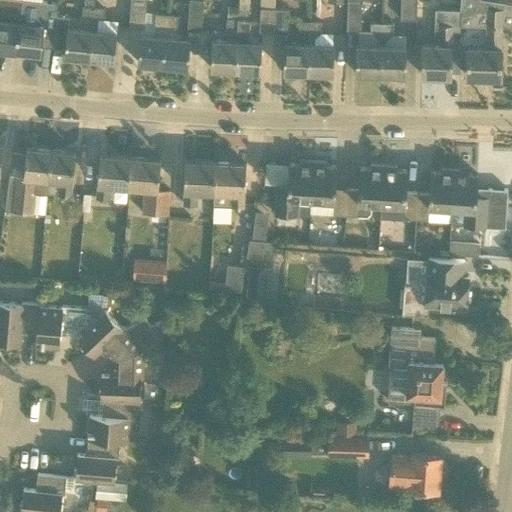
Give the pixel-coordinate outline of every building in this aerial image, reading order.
[(0,0),(0,48),(17,50),(22,0),(0,0)] [(59,3),(57,3),(42,2),(27,0),(22,0),(17,50),(41,53),(42,45),(54,46),(57,13),(59,3)] [(145,27),(146,0),(131,0),(130,26),(145,27)] [(202,32),(204,1),(196,0),(189,0),(188,31),(202,32)] [(348,0),(347,33),(358,33),(358,30),(362,30),(363,1),(348,0)] [(417,21),(417,0),(401,0),(401,20),(417,21)] [(501,48),(502,10),(502,3),(485,0),(461,0),(461,8),(461,10),(461,26),(488,27),(487,48),(468,48),(467,76),(501,77),(502,48),(501,48)] [(65,56),(90,58),(95,6),(84,6),(82,28),(67,27),(66,47),(65,56)] [(115,60),(117,31),(97,29),(97,24),(104,19),(105,7),(95,6),(90,58),(115,60)] [(275,33),(275,9),(261,8),(260,33),(275,33)] [(288,34),(289,10),(275,9),(275,33),(288,34)] [(460,31),(461,26),(461,10),(435,10),(435,27),(438,27),(438,46),(422,46),(422,75),(451,76),(452,31),(460,31)] [(67,27),(69,16),(69,14),(68,14),(57,13),(54,46),(66,47),(67,27)] [(138,62),(163,65),(167,14),(157,13),(156,24),(155,35),(140,34),(138,62)] [(167,14),(163,65),(188,67),(191,38),(176,37),(177,25),(178,15),(167,14)] [(236,69),(238,18),(229,18),(228,30),(233,35),(232,41),(212,40),(211,68),(236,69)] [(249,29),(249,18),(238,18),(236,69),(261,70),(263,42),(248,41),(249,29)] [(309,72),(310,21),(300,21),(299,31),(306,37),(306,43),(285,43),(284,71),(309,72)] [(334,72),(335,44),(314,44),(314,37),(320,32),(320,21),(310,21),(309,72),(334,72)] [(372,31),(377,36),(377,45),(357,44),(356,73),(382,74),(383,23),(372,23),(372,31)] [(406,74),(407,45),(392,45),(393,23),(383,23),(382,74),(406,74)] [(47,195),(51,150),(27,147),(25,174),(11,172),(6,211),(34,215),(36,194),(47,195)] [(72,196),(76,152),(51,150),(47,195),(48,195),(50,177),(61,178),(59,195),(72,196)] [(129,187),(131,157),(100,154),(96,199),(110,200),(111,185),(129,187)] [(168,215),(170,190),(159,189),(161,159),(131,157),(129,187),(145,188),(143,213),(168,215)] [(311,199),(313,161),(300,160),(300,164),(290,163),(288,185),(277,185),(275,214),(298,215),(299,198),(311,199)] [(214,191),(216,162),(185,161),(183,205),(197,206),(198,191),(214,191)] [(345,214),(347,189),(336,189),(336,166),(326,165),(326,162),(313,161),(311,199),(323,199),(322,204),(333,205),(332,214),(345,214)] [(245,208),(246,163),(216,162),(214,191),(214,206),(232,206),(232,207),(245,208)] [(381,203),(384,165),(371,164),(371,168),(360,167),(359,190),(347,189),(345,214),(357,215),(365,215),(368,212),(368,202),(381,203)] [(416,219),(417,193),(406,192),(407,170),(397,169),(397,165),(384,165),(381,203),(403,204),(402,218),(416,219)] [(452,208),(454,169),(442,168),(442,172),(431,171),(430,194),(417,193),(416,219),(428,219),(428,210),(440,211),(440,207),(452,208)] [(488,188),(488,197),(477,196),(478,174),(468,173),(468,170),(454,169),(452,208),(463,208),(462,225),(487,226),(505,226),(506,189),(488,188)] [(264,238),(266,225),(253,223),(252,236),(264,238)] [(272,258),(273,241),(250,239),(248,255),(272,258)] [(134,257),(133,280),(147,280),(148,258),(134,257)] [(467,307),(469,275),(464,275),(465,260),(427,258),(425,285),(406,284),(404,284),(402,313),(427,315),(428,304),(467,307)] [(241,292),(244,267),(241,266),(239,266),(228,265),(228,269),(225,290),(241,292)] [(248,275),(247,298),(266,299),(268,277),(248,275)] [(105,309),(103,308),(105,294),(89,292),(88,307),(62,305),(62,307),(40,305),(40,303),(39,303),(37,332),(36,344),(60,346),(61,334),(79,336),(105,309)] [(21,303),(0,301),(0,340),(19,342),(20,330),(37,332),(39,303),(22,301),(21,303)] [(122,326),(106,310),(105,309),(79,336),(78,337),(94,354),(103,346),(114,358),(159,341),(158,339),(162,338),(163,319),(150,324),(146,315),(125,327),(123,325),(122,326)] [(434,361),(435,337),(420,337),(412,330),(412,328),(391,327),(388,364),(391,365),(388,400),(415,402),(413,427),(438,430),(440,406),(445,406),(447,381),(442,380),(444,362),(434,361)] [(143,377),(144,357),(163,347),(159,341),(114,358),(114,374),(102,374),(101,398),(103,398),(142,400),(142,399),(140,399),(141,377),(143,377)] [(145,383),(144,399),(160,400),(161,384),(145,383)] [(140,419),(142,400),(103,398),(102,414),(90,413),(88,437),(91,438),(120,440),(128,440),(129,418),(140,419)] [(312,432),(281,433),(281,453),(281,457),(312,457),(312,432)] [(368,456),(368,436),(315,437),(316,453),(327,453),(327,457),(368,456)] [(120,440),(91,438),(89,454),(77,453),(75,477),(97,479),(115,480),(117,457),(119,457),(120,440)] [(439,489),(441,455),(399,451),(398,464),(384,463),(377,469),(376,478),(383,484),(400,486),(439,489)] [(65,493),(65,487),(67,476),(38,472),(36,489),(24,488),(21,511),(25,511),(60,511),(63,493),(65,493)] [(146,472),(145,483),(159,484),(160,473),(146,472)]
